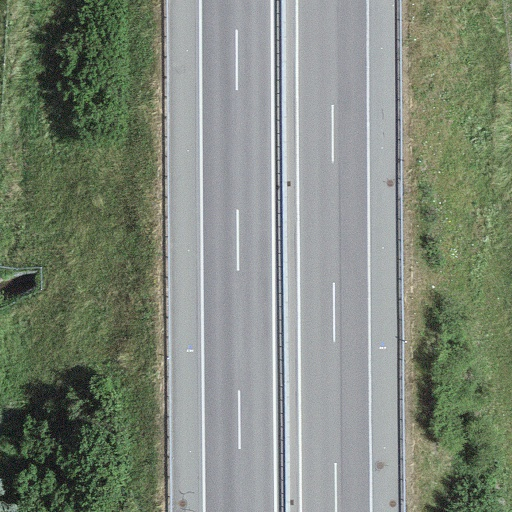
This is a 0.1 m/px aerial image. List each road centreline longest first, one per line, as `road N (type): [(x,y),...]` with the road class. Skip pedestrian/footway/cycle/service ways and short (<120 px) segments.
road 1 (motorway): [(339,511),(334,0)]
road 2 (motorway): [(235,0),(239,511)]
